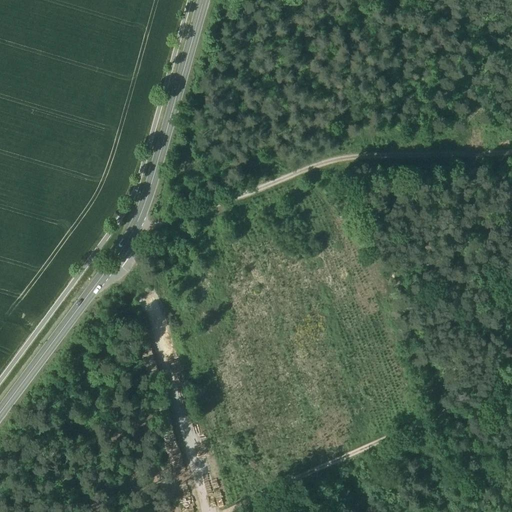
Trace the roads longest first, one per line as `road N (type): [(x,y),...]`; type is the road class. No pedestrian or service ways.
road 1 (secondary): [(0,411),(139,219),(202,0)]
road 2 (track): [(139,219),(154,224),(337,159),(511,152)]
road 3 (track): [(217,511),(511,381)]
road 4 (track): [(147,296),(206,511)]
